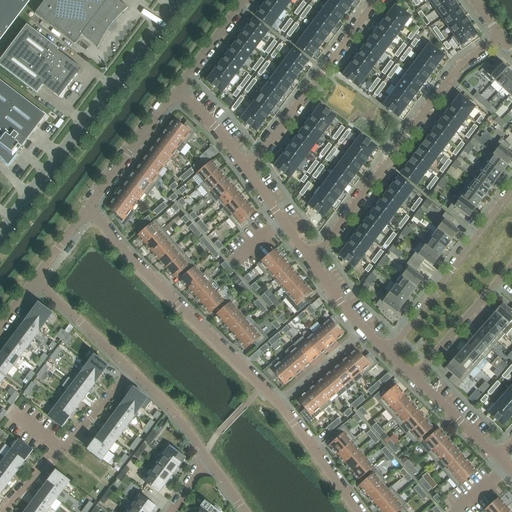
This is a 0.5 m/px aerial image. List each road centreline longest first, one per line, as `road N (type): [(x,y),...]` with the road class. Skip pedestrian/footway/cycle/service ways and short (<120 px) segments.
road 1 (residential): [(89,206),(119,249),(278,404),(357,511)]
road 2 (residential): [(309,261),(458,68),(500,38)]
road 3 (unclassified): [(0,235),(178,0)]
road 4 (residential): [(375,0),(247,170)]
road 5 (residential): [(511,190),(388,354)]
road 6 (residential): [(412,377),(511,265)]
road 7 (residential): [(89,206),(177,90)]
road 8 (residential): [(133,373),(33,280)]
road 9 (residential): [(309,261),(388,354)]
